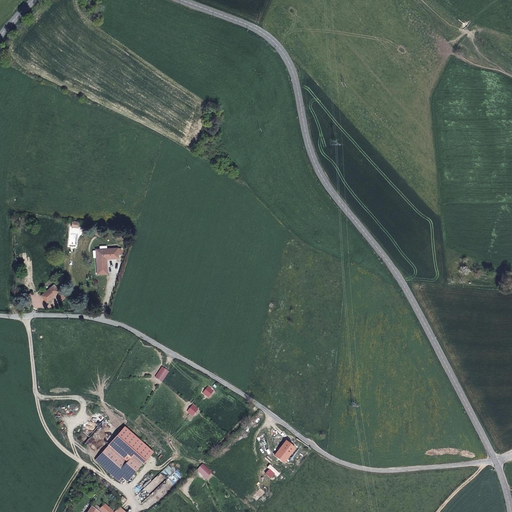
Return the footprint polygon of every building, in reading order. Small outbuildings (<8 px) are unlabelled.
[(107,273),(106,258),(118,258),(118,255),(118,248),(96,249),(97,274),(107,273)] [(47,302),(60,292),(54,285),(41,295),(47,302)] [(295,448),(285,441),(274,455),(283,463),(290,455),(295,448)] [(127,482),(142,464),(133,455),(127,462),(108,446),(96,459),(120,481),(122,478),(127,482)] [(300,463),(306,456),(295,448),(290,455),(300,463)]
